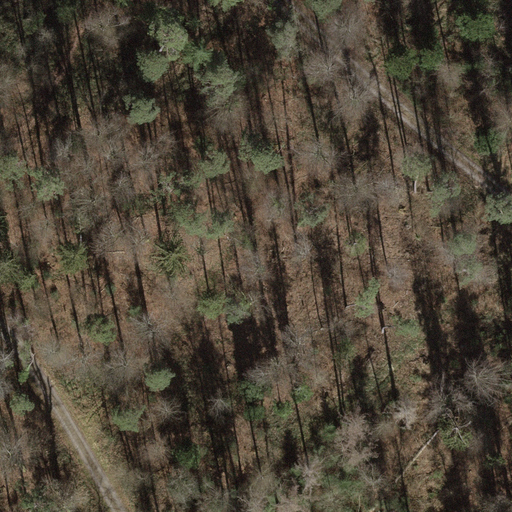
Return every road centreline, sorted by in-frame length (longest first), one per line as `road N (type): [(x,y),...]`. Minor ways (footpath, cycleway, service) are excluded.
road 1 (track): [(275,0),(511,198)]
road 2 (track): [(0,320),(116,511)]
